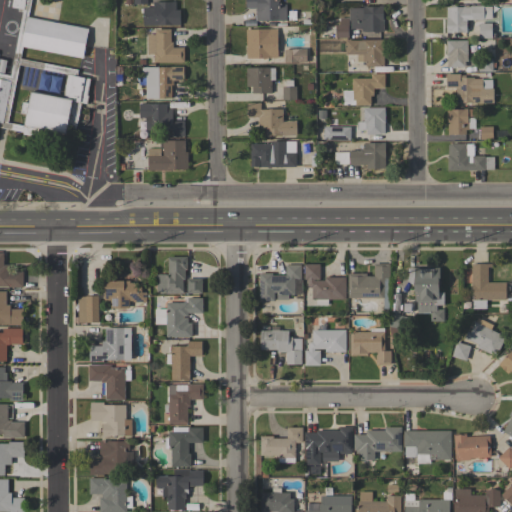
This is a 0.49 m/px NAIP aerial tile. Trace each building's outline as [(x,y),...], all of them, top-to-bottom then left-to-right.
[(0,73),(10,75),(22,12),(17,11),(18,8),(11,7),(12,0),(30,0),(28,17),(88,29),(82,58),(22,46),(20,58),(78,70),(77,76),(90,78),(87,95),(88,95),(87,104),(81,102),(75,131),(66,129),(65,133),(39,128),(37,135),(31,134),(31,136),(23,134),(23,132),(0,127),(0,73)] [(255,21),(255,8),(246,8),(246,0),(278,0),(278,4),(286,4),(286,20),(255,21)] [(176,2),(176,10),(179,10),(180,25),(143,26),(143,7),(153,7),(153,2),(176,2)] [(349,8),(363,7),(363,6),(367,6),(367,7),(378,7),(378,5),(384,5),(384,21),(383,21),(383,31),(379,31),(379,33),(374,33),(374,31),(362,31),(362,29),(351,29),(351,20),(349,20),(349,8)] [(466,20),(466,33),(462,33),(462,32),(451,32),(451,33),(446,33),(446,18),(447,18),(446,7),(463,7),(463,6),(483,6),(491,6),(492,18),(484,18),(484,19),(466,20)] [(492,38),(479,38),(479,23),(491,23),(492,38)] [(348,25),(348,37),(344,37),(344,41),(336,42),(336,25),(348,25)] [(278,58),(246,58),(246,29),(270,29),(270,28),(277,28),(278,58)] [(147,34),(155,34),(155,29),(171,29),(171,42),(173,42),(173,47),(184,47),(184,62),(154,62),(154,54),(147,54),(147,34)] [(384,39),(385,54),(384,54),(384,65),(381,66),(365,67),(365,62),(357,62),(357,55),(345,55),(345,40),(358,40),(362,40),(384,39)] [(467,61),(465,61),(465,66),(456,67),(456,68),(451,68),(451,66),(447,66),(447,55),(446,55),(446,40),(467,40),(467,61)] [(306,49),(306,62),(284,63),(284,49),(306,49)] [(478,71),(478,59),(492,58),(493,71),(478,71)] [(170,67),(170,66),(183,66),(183,80),(173,80),(173,85),(171,85),(171,98),(146,98),(146,76),(142,76),(142,67),(170,67)] [(246,67),(269,67),(269,68),(275,68),(275,80),(271,80),(271,93),(252,93),(252,86),(246,86),(246,67)] [(460,73),(460,75),(465,75),(465,77),(473,77),(473,79),(482,78),(482,80),(492,79),(492,89),(482,89),(482,91),(480,91),(480,103),(472,103),(472,102),(461,103),(456,103),(456,89),(455,89),(455,87),(446,87),(446,74),(460,73)] [(343,105),(343,90),(352,90),(352,78),(371,78),(371,74),(384,74),(384,88),(374,88),(374,93),(373,93),(373,96),(370,96),(370,105),(343,105)] [(281,87),(284,87),(284,80),(292,80),(292,87),(295,87),(295,100),(281,100),(281,87)] [(283,121),(296,121),(296,135),(281,135),(281,134),(275,135),(275,136),(264,136),(264,130),(265,130),(265,128),(259,128),(259,117),(247,117),(247,115),(246,115),(246,111),(247,111),(247,103),(260,102),(260,110),(282,109),(283,121)] [(166,103),(166,108),(172,108),(172,121),(184,121),(184,136),(166,136),(166,129),(150,130),(145,130),(145,117),(139,117),(139,103),(166,103)] [(385,108),(385,123),(384,123),(384,133),(381,133),(381,134),(366,134),(366,129),(358,130),(358,122),(363,121),(363,108),(385,108)] [(447,122),(447,108),(452,108),(452,109),(463,109),(463,108),(467,108),(467,122),(468,122),(468,130),(465,130),(465,134),(447,134),(447,122)] [(492,139),(480,140),(479,126),(492,126),(492,139)] [(350,127),(350,140),(323,140),(323,127),(350,127)] [(148,148),(160,148),(160,156),(163,156),(162,141),(185,140),(185,152),(187,152),(188,170),(148,170),(148,148)] [(250,167),(250,143),(271,143),(270,141),(296,141),(296,167),(250,167)] [(334,151),(348,151),(348,150),(364,150),(364,142),(369,142),(369,143),(380,143),(380,142),(384,142),(385,168),(367,168),(366,165),(349,165),(349,164),(334,164),(334,151)] [(330,152),(318,153),(317,144),(330,143),(330,152)] [(447,170),(447,156),(448,156),(448,145),(451,145),(451,144),(466,144),(473,144),(474,156),(485,156),(485,157),(493,157),(494,169),(485,169),(485,170),(447,170)] [(0,252),(3,252),(3,264),(10,264),(10,271),(23,271),(23,287),(8,287),(8,286),(0,286),(0,252)] [(187,256),(187,269),(185,269),(185,279),(183,279),(183,293),(165,294),(165,291),(156,291),(156,274),(168,274),(168,257),(187,256)] [(347,273),(366,273),(366,276),(374,276),(373,263),(389,263),(389,278),(388,278),(388,308),(383,308),(383,297),(348,298),(347,273)] [(491,263),(491,267),(487,267),(487,282),(505,282),(505,299),(472,299),(472,285),(471,285),(471,263),(491,263)] [(259,273),(272,273),(272,275),(286,275),(286,264),(300,264),(301,280),(302,280),(302,293),(294,294),(294,295),(288,295),(288,299),(276,300),(276,292),(274,292),(274,301),(259,301),(259,273)] [(320,279),(313,279),(313,280),(324,280),(324,277),(345,277),(345,299),(327,299),(327,305),(316,305),(316,299),(311,299),(311,287),(309,287),(309,286),(307,286),(307,279),(304,279),(304,264),(319,264),(320,279)] [(408,268),(439,267),(440,292),(443,292),(444,304),(436,305),(436,309),(443,309),(443,321),(430,321),(430,312),(417,313),(417,301),(415,301),(414,280),(412,284),(406,280),(408,278),(408,268)] [(202,293),(187,293),(187,278),(202,278),(202,293)] [(110,308),(110,300),(103,300),(103,281),(123,280),(123,281),(129,281),(129,282),(136,282),(136,287),(141,287),(141,292),(145,292),(145,301),(132,302),(132,300),(128,300),(129,307),(110,308)] [(0,291),(6,291),(6,305),(10,304),(10,309),(22,308),(23,324),(8,325),(8,323),(0,323),(0,291)] [(98,322),(77,322),(77,310),(74,310),(74,304),(77,304),(77,296),(85,296),(85,295),(98,295),(98,322)] [(154,324),(154,308),(166,308),(166,302),(187,302),(187,298),(202,298),(202,313),(187,313),(187,316),(183,316),(183,317),(188,317),(188,323),(192,323),(192,336),(166,337),(166,324),(157,324),(154,324)] [(390,314),(408,317),(405,336),(398,335),(398,339),(391,339),(389,327),(390,314)] [(477,318),(493,325),(491,330),(505,337),(496,356),(478,348),(479,345),(471,341),(466,360),(451,356),(455,341),(456,342),(459,333),(465,336),(467,331),(469,332),(470,332),(462,328),(465,322),(472,325),(474,321),(475,322),(476,320),(477,318)] [(130,359),(103,359),(103,361),(89,361),(89,346),(101,346),(101,340),(105,340),(104,327),(130,327),(130,359)] [(6,361),(0,361),(0,332),(2,332),(2,328),(22,328),(22,344),(9,344),(9,345),(6,345),(6,361)] [(370,331),(370,328),(384,328),(384,350),(390,350),(390,365),(376,365),(376,352),(367,353),(367,355),(350,355),(349,332),(370,331)] [(345,329),(345,352),(325,352),(325,349),(314,349),(314,350),(320,350),(320,365),(305,365),(304,350),(308,350),(308,343),(309,343),(309,342),(312,342),(312,330),(345,329)] [(260,330),(271,330),(279,330),(288,330),(288,337),(292,337),(292,339),(299,339),(299,364),(286,364),(286,352),(277,352),(277,350),(260,350),(260,330)] [(201,341),(202,356),(189,356),(190,379),(171,379),(171,363),(166,364),(166,354),(170,354),(170,353),(170,345),(187,345),(187,341),(201,341)] [(511,373),(510,371),(507,373),(497,364),(511,350),(511,351),(511,373)] [(88,364),(110,365),(110,367),(124,367),(124,369),(130,370),(130,380),(124,380),(124,399),(105,399),(105,382),(101,382),(101,381),(88,381),(88,364)] [(0,367),(4,367),(4,372),(6,372),(6,381),(11,381),(11,382),(22,382),(22,400),(9,400),(9,397),(0,397),(0,367)] [(187,385),(187,384),(202,384),(203,399),(190,399),(190,406),(187,406),(188,423),(168,423),(168,412),(164,412),(164,404),(168,404),(168,385),(187,385)] [(125,419),(131,419),(131,435),(110,435),(110,437),(101,437),(102,423),(105,423),(106,422),(101,421),(101,420),(89,420),(90,402),(103,402),(103,404),(125,404),(125,419)] [(7,420),(11,420),(11,422),(24,422),(24,438),(3,437),(3,434),(0,434),(0,403),(7,404),(7,420)] [(511,436),(502,431),(510,417),(508,415),(511,407),(511,436)] [(339,430),(339,426),(352,426),(352,452),(351,452),(351,454),(338,454),(338,461),(322,461),(322,452),(319,452),(320,464),(306,464),(305,449),(304,449),(304,432),(316,432),(316,430),(339,430)] [(203,442),(188,442),(188,453),(190,453),(190,466),(171,466),(171,449),(169,449),(169,445),(168,445),(168,438),(169,438),(169,431),(173,431),(173,427),(189,427),(203,427),(203,442)] [(302,427),(302,443),(295,443),(295,458),(294,458),(294,463),(278,463),(278,458),(263,458),(263,455),(260,455),(260,436),(273,436),(273,438),(287,438),(287,427),(302,427)] [(384,430),(384,427),(401,427),(401,451),(374,451),(374,460),(358,460),(358,453),(356,453),(356,450),(354,450),(354,434),(366,434),(366,430),(384,430)] [(450,430),(450,459),(430,459),(430,463),(416,463),(416,455),(415,455),(415,457),(414,457),(414,462),(407,462),(407,457),(405,457),(405,447),(403,447),(403,430),(450,430)] [(466,433),(466,437),(489,435),(491,457),(469,458),(469,460),(456,461),(456,459),(455,459),(453,434),(466,433)] [(99,440),(111,440),(111,441),(129,441),(129,450),(125,450),(125,473),(103,473),(103,475),(89,475),(89,459),(102,459),(102,458),(99,458),(99,440)] [(0,443),(8,443),(8,441),(23,441),(23,457),(11,457),(11,464),(4,464),(4,475),(0,475),(0,443)] [(511,450),(511,465),(508,469),(497,458),(508,446),(511,450)] [(167,475),(167,476),(174,476),(174,469),(190,469),(190,470),(202,470),(202,485),(188,486),(188,493),(186,493),(186,499),(184,499),(184,509),(167,509),(167,497),(162,497),(162,494),(156,494),(156,487),(155,487),(155,476),(167,475)] [(99,511),(99,497),(101,497),(101,494),(88,494),(88,478),(103,478),(103,479),(126,479),(126,496),(132,496),(132,508),(126,508),(126,511),(99,511)] [(0,479),(8,479),(8,492),(11,492),(11,497),(24,497),(24,511),(5,511),(0,511),(0,479)] [(511,503),(511,505),(500,495),(509,485),(511,487),(511,503)] [(260,511),(260,493),(272,492),(272,488),(280,488),(280,492),(289,492),(290,499),(293,499),(293,511),(302,511),(260,511)] [(453,511),(453,502),(455,502),(455,495),(485,494),(485,491),(492,488),(499,490),(499,506),(488,507),(488,511),(453,511)] [(400,511),(355,511),(355,508),(358,508),(358,501),(359,501),(359,491),(371,491),(371,501),(386,501),(386,495),(400,495),(400,511)] [(404,511),(404,493),(414,493),(414,500),(418,500),(418,499),(449,499),(449,511),(404,511)] [(319,510),(319,503),(351,503),(351,511),(305,511),(305,510),(319,510)]
